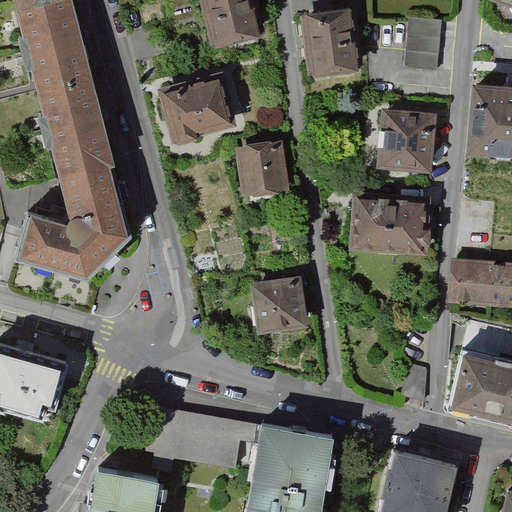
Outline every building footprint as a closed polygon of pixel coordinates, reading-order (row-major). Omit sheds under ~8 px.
[(15,0),(19,13),(59,171),(61,180),(70,213),(66,219),(30,209),(17,258),(89,278),(108,258),(128,238),(110,169),(116,167),(71,0),(15,0)] [(266,31),(258,0),(205,0),(215,43),(266,31)] [(365,65),(357,8),(307,14),(314,72),(365,65)] [(446,20),(412,17),(407,68),(441,71),(446,20)] [(238,122),(224,72),(162,88),(176,139),(238,122)] [(511,80),(474,77),(468,147),(511,151),(511,80)] [(440,114),(389,109),(384,164),(435,169),(440,114)] [(283,141),(242,146),(248,196),(289,191),(283,141)] [(356,248),(431,253),(435,197),(360,192),(356,248)] [(511,261),(453,257),(450,295),(511,300),(511,261)] [(309,324),(303,279),(257,285),(263,330),(309,324)] [(69,363),(0,343),(0,412),(5,413),(6,411),(43,421),(47,407),(56,410),(69,363)] [(511,356),(463,344),(449,401),(511,415),(511,356)] [(259,421),(154,404),(147,449),(155,450),(152,466),(174,470),(176,456),(238,466),(243,439),(256,441),(259,421)] [(243,511),(320,511),(333,433),(260,419),(259,421),(256,441),(243,511)] [(443,511),(454,466),(396,452),(393,468),(389,467),(382,494),(385,495),(381,511),(443,511)] [(153,511),(159,479),(97,469),(91,505),(89,505),(87,511),(153,511)] [(511,511),(511,489),(509,489),(503,511),(511,511)]
